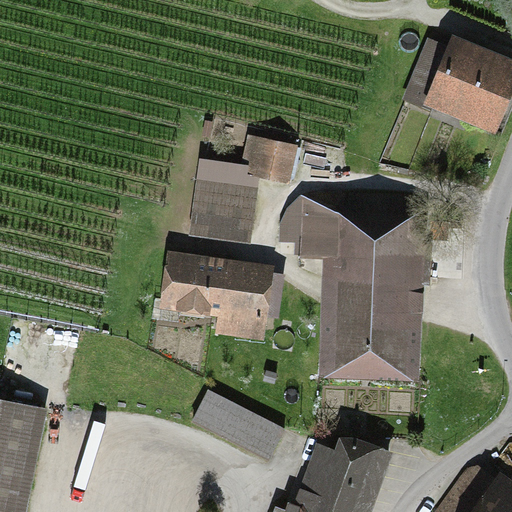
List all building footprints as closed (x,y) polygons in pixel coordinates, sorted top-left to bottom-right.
[(511,81),(511,60),(447,36),(419,107),(491,135),(511,81)] [(296,151),(246,138),(236,177),(286,190),(296,151)] [(253,193),(193,185),(186,239),(247,247),(253,193)] [(424,205),(300,200),(297,262),(323,263),(318,380),(416,385),(424,205)] [(270,270),(164,257),(157,311),(215,318),(212,339),(261,345),(270,270)] [(280,432),(205,393),(189,424),(264,463),(280,432)] [(22,511),(43,410),(0,401),(0,511),(22,511)] [(292,511),(272,511),(268,511),(267,511),(367,511),(387,456),(320,433),(292,511)] [(511,511),(511,486),(480,463),(443,511),(511,511)]
